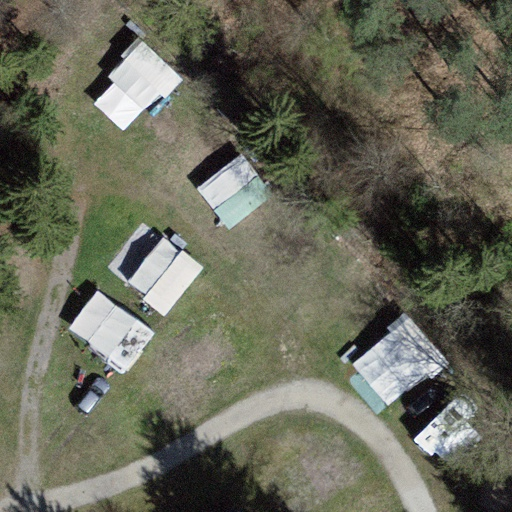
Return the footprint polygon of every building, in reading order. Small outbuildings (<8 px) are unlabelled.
[(146,48),(130,78),(164,97),(181,66),(146,48)] [(216,129),(183,165),(242,221),(276,185),(216,129)] [(179,225),(134,264),(170,304),(214,265),(179,225)] [(72,324),(135,362),(162,317),(99,279),(72,324)] [(358,346),(397,388),(452,339),(413,296),(358,346)] [(269,462),(290,511),(299,511),(340,494),(317,442),(269,462)] [(265,511),(228,471),(189,506),(194,511),(265,511)] [(405,511),(399,503),(384,511),(405,511)]
